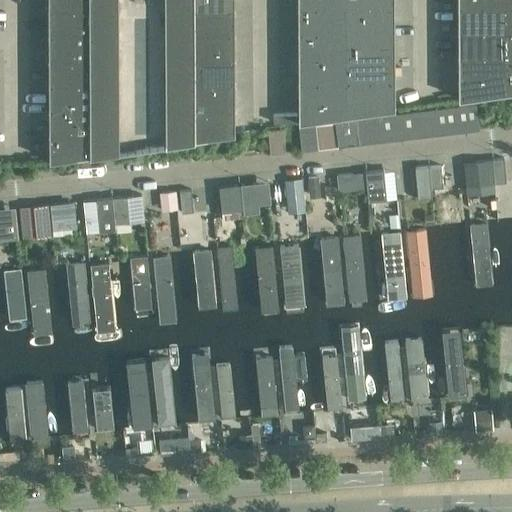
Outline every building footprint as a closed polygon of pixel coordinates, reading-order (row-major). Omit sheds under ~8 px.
[(89,0),(89,7),(89,32),(89,58),(89,82),(89,107),(89,132),(89,155),(119,150),(194,140),(194,107),(194,83),(194,57),(194,32),(194,7),(193,0),(89,0)] [(394,0),(298,0),(298,4),(347,4),(348,29),(348,54),(348,79),(395,79),(394,0)] [(506,1),(458,2),(458,27),(506,27),(506,1)] [(347,4),(298,4),(299,29),(348,29),(347,4)] [(89,7),(49,7),(49,32),(89,32),(89,7)] [(194,7),(194,32),(235,32),(235,7),(194,7)] [(506,27),(458,27),(459,53),(507,52),(506,27)] [(348,29),(299,29),(299,54),(348,54),(348,29)] [(89,32),(49,32),(49,58),(89,58),(89,32)] [(194,32),(194,57),(235,57),(235,32),(194,32)] [(507,52),(459,53),(459,99),(507,92),(507,52)] [(348,54),(299,54),(299,80),(348,79),(348,54)] [(194,57),(194,83),(235,83),(235,57),(194,57)] [(89,58),(49,58),(49,82),(89,82),(89,58)] [(348,79),(299,80),(299,122),(349,115),(348,79)] [(395,79),(348,79),(349,115),(395,108),(395,79)] [(89,82),(49,82),(49,107),(89,107),(89,82)] [(194,83),(194,107),(235,107),(235,83),(194,83)] [(475,104),(455,106),(458,131),(478,128),(475,104)] [(458,131),(455,106),(435,109),(438,133),(458,131)] [(89,107),(49,107),(50,132),(89,132),(89,107)] [(194,107),(194,140),(235,134),(235,107),(194,107)] [(438,133),(435,109),(415,111),(418,136),(438,133)] [(418,136),(415,111),(395,113),(398,138),(418,136)] [(398,138),(395,113),(375,116),(378,140),(398,138)] [(378,140),(375,116),(355,118),(358,143),(378,140)] [(358,143),(354,118),(334,120),(337,145),(358,143)] [(317,148),(337,146),(334,123),(314,125),(317,148)] [(314,124),(298,126),(301,150),(317,148),(314,124)] [(283,129),(267,130),(269,154),(285,152),(283,129)] [(89,132),(50,132),(50,161),(89,155),(89,132)] [(506,181),(503,158),(491,159),(494,183),(506,181)] [(492,175),(490,159),(475,161),(476,176),(492,175)] [(443,187),(440,164),(428,165),(431,188),(443,187)] [(431,188),(428,165),(414,167),(417,198),(431,197),(431,188)] [(368,200),(386,198),(383,170),(365,172),(368,200)] [(353,173),(337,175),(338,190),(354,189),(353,173)] [(317,176),(307,177),(309,197),(319,196),(319,192),(317,176)] [(301,178),(285,180),(287,204),(288,212),(304,210),(301,178)] [(255,183),(239,184),(242,213),(258,211),(258,207),(255,183)] [(219,186),(221,210),(241,208),(238,184),(219,186)] [(193,211),(191,189),(179,190),(181,212),(193,211)] [(160,192),(161,207),(176,205),(174,191),(160,192)] [(130,220),(128,195),(112,197),(114,221),(130,220)] [(114,221),(112,197),(96,198),(99,230),(115,229),(114,221)] [(52,227),(71,225),(69,201),(49,203),(52,227)] [(51,234),(48,203),(33,205),(36,236),(51,234)] [(36,236),(33,205),(19,206),(23,237),(36,236)] [(486,223),(470,224),(476,285),(492,284),(486,223)] [(462,225),(447,226),(453,290),(468,289),(462,225)] [(424,229),(406,231),(413,297),(431,295),(424,229)] [(399,231),(382,232),(386,290),(394,289),(395,298),(405,297),(399,231)] [(359,236),(342,237),(349,302),(366,300),(359,236)] [(336,238),(320,239),(327,305),(343,303),(336,238)] [(297,243),(279,245),(285,305),(303,304),(297,243)] [(270,245),(254,246),(261,310),(276,308),(270,245)] [(231,250),(217,251),(222,310),(236,308),(231,250)] [(209,253),(194,254),(199,306),(214,304),(209,253)] [(168,254),(153,256),(160,320),(175,319),(168,254)] [(147,257),(130,258),(135,310),(151,309),(147,257)] [(108,262),(90,264),(97,330),(114,328),(108,262)] [(83,264),(67,265),(74,330),(90,328),(83,264)] [(45,268),(27,269),(34,335),(52,333),(45,268)] [(20,270),(4,271),(8,320),(24,319),(20,270)] [(358,325),(340,327),(348,406),(366,404),(358,325)] [(442,328),(447,397),(465,396),(460,327),(442,328)] [(405,339),(410,400),(426,399),(421,338),(405,339)] [(398,341),(385,342),(390,401),(403,400),(398,341)] [(292,344),(277,346),(284,413),(299,412),(292,344)] [(167,349),(150,351),(157,426),(175,424),(167,349)] [(208,349),(191,350),(197,422),(215,420),(208,349)] [(271,349),(254,350),(261,415),(277,414),(271,349)] [(337,354),(323,356),(328,408),(342,407),(337,354)] [(144,357),(125,359),(132,428),(151,426),(144,357)] [(230,362),(216,363),(221,419),(235,418),(230,362)] [(82,378),(66,380),(72,433),(87,431),(82,378)] [(40,380),(25,382),(30,437),(46,435),(40,380)] [(109,385),(91,387),(95,430),(114,428),(109,385)] [(20,387),(4,388),(7,417),(5,417),(6,428),(8,428),(9,438),(25,437),(20,387)] [(475,409),(477,429),(492,428),(491,408),(475,409)] [(380,428),(381,436),(392,435),(391,427),(380,428)] [(367,437),(378,436),(378,429),(366,430),(367,437)] [(316,432),(316,441),(326,440),(325,431),(316,432)] [(251,435),(251,437),(252,446),(260,446),(259,435),(251,435)] [(187,436),(158,438),(160,453),(188,451),(187,436)] [(240,447),(252,446),(251,437),(240,438),(240,447)] [(200,439),(188,440),(189,451),(201,450),(200,439)]
